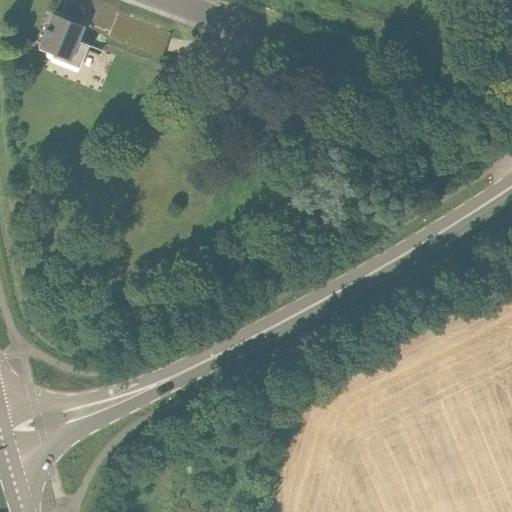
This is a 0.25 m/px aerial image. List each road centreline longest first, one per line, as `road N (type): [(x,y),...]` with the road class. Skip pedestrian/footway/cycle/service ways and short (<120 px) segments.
road 1 (secondary): [(0,434),(127,395),(274,326),(511,186)]
road 2 (unclassified): [(312,50),(169,0)]
